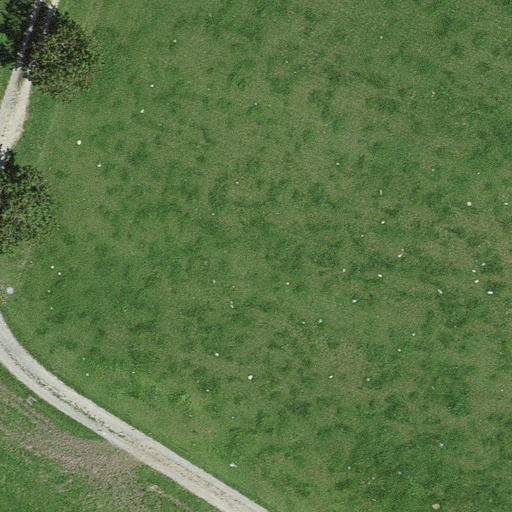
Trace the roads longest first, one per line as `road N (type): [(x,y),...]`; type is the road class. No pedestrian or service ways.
road 1 (track): [(253,511),(39,374),(0,322)]
road 2 (track): [(0,177),(58,0)]
